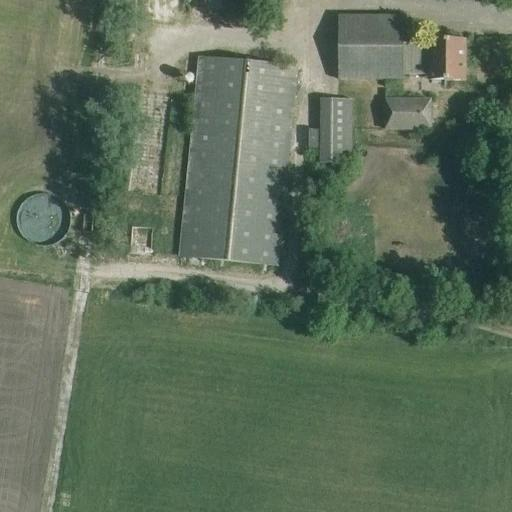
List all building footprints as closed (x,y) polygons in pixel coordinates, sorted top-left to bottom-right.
[(445,46),(404,45),(404,18),(339,17),(339,82),(404,82),(404,77),(445,77),(445,83),(466,83),(466,41),(445,41),(445,46)] [(280,269),(300,69),(199,58),(179,259),(280,269)] [(363,97),(332,98),(335,162),(366,160),(363,97)] [(432,132),(432,101),(385,101),(385,132),(432,132)] [(309,151),(319,151),(319,132),(308,132),(309,151)] [(27,216),(38,237),(48,233),(37,211),(27,216)] [(145,225),(142,247),(160,249),(163,228),(145,225)]
